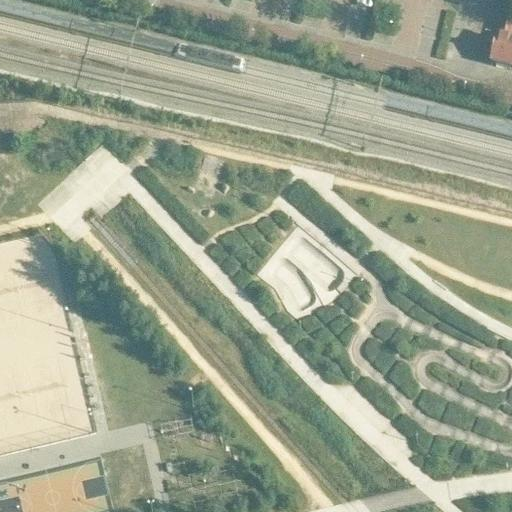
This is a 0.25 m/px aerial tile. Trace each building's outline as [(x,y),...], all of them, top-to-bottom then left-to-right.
[(511,0),(506,0),(498,34),(511,37),(511,35),(511,0)] [(511,37),(498,34),(491,66),(511,70),(511,37)] [(37,284),(61,278),(48,230),(0,242),(0,259),(3,259),(10,286),(36,279),(37,284)] [(267,273),(300,315),(355,273),(342,256),(334,262),(310,231),(296,242),(304,251),(290,261),(287,257),(267,273)] [(56,381),(74,378),(80,408),(90,406),(80,356),(71,358),(70,350),(54,353),(56,361),(63,360),(66,374),(56,376),(56,381)] [(140,460),(83,467),(88,505),(145,498),(140,460)] [(62,511),(56,484),(11,495),(14,511),(62,511)]
